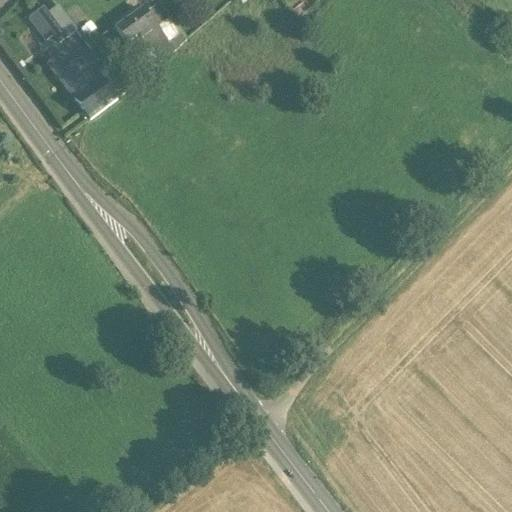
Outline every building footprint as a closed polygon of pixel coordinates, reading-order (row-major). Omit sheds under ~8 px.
[(76,33),(58,9),(48,17),(66,40),(76,33)] [(48,17),(43,10),(29,21),(45,43),(53,37),(59,45),(66,40),(48,17)] [(146,16),(144,12),(116,33),(137,61),(162,42),(156,33),(165,26),(164,25),(154,10),(146,16)] [(185,42),(169,21),(164,25),(165,26),(156,33),(162,42),(137,61),(146,74),(185,42)] [(67,64),(60,69),(57,64),(49,70),(90,123),(117,102),(109,92),(114,89),(90,59),(85,63),(83,60),(71,69),(67,64)]
